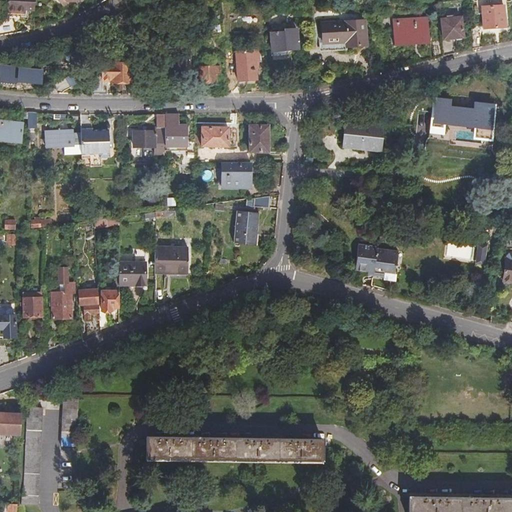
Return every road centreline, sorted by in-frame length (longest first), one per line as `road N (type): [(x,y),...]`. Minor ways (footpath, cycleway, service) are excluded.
road 1 (residential): [(120,511),(120,451),(135,431),(148,429),(325,431),(344,437),(396,484),(511,487)]
road 2 (residential): [(0,98),(295,104)]
road 3 (tertiary): [(3,380),(277,280)]
road 4 (tertiary): [(277,280),(332,288),(511,342)]
road 5 (residential): [(295,104),(511,51)]
road 6 (residential): [(295,104),(277,280)]
road 7 (residential): [(123,0),(76,25),(0,46)]
